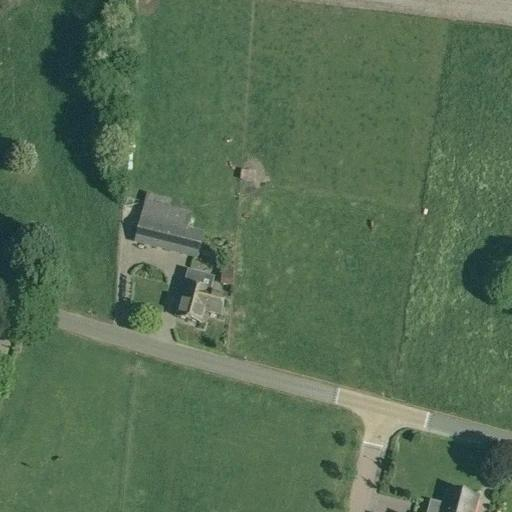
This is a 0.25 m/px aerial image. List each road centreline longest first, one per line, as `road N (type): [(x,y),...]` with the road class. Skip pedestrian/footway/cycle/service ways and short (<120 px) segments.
road 1 (unclassified): [(379,409),(0,303)]
road 2 (unclassified): [(511,445),(379,409)]
